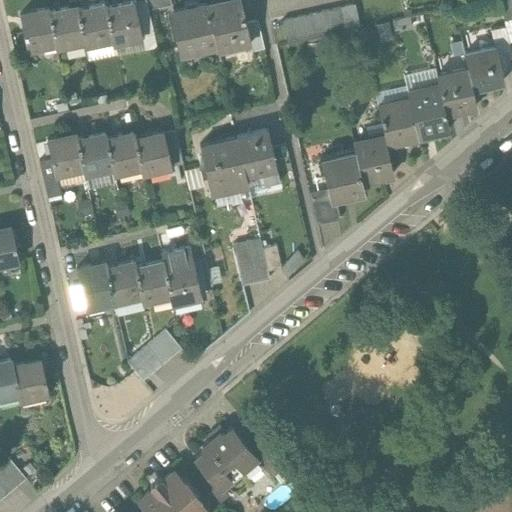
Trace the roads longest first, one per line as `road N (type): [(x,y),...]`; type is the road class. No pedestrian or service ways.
road 1 (residential): [(95,474),(0,51)]
road 2 (residential): [(95,474),(321,282)]
road 3 (residential): [(321,282),(258,0)]
road 4 (residential): [(321,282),(511,124)]
